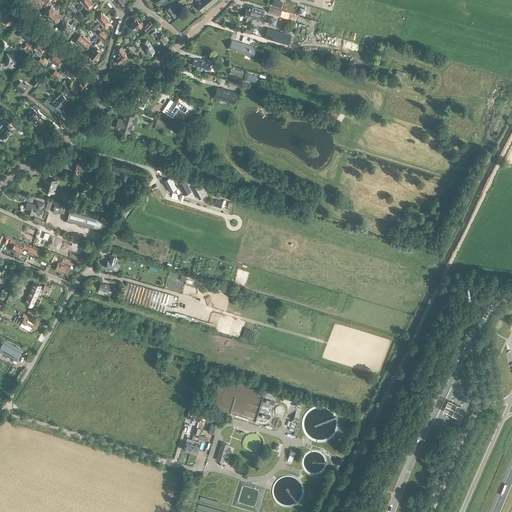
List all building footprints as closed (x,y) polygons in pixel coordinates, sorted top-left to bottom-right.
[(44,3),(46,0),(45,0),(37,0),(34,4),(39,8),(44,3)] [(92,2),(90,0),(87,0),(83,5),(88,11),(91,9),(90,8),(92,5),(93,4),(92,3),(91,2),(92,2)] [(200,0),(196,4),(202,12),(217,0),(200,0)] [(77,9),(69,3),(66,7),(69,10),(72,13),(74,14),(77,9)] [(179,6),(180,5),(177,3),(174,5),(174,6),(173,7),(171,5),(164,10),(168,14),(179,6)] [(49,19),(56,11),(53,8),(54,7),(52,5),(44,15),(46,17),(46,18),(48,19),(49,19)] [(245,12),(245,13),(253,15),(251,20),(262,23),(265,13),(264,13),(265,10),(256,8),(256,7),(253,6),(248,5),(247,8),(246,8),(246,9),(245,10),(245,11),(245,12)] [(179,6),(168,14),(171,19),(178,13),(176,12),(180,8),(179,6)] [(282,11),(269,7),(267,13),(280,16),(282,11)] [(0,13),(0,14),(0,16),(2,17),(7,26),(16,20),(12,14),(11,15),(9,12),(4,16),(0,11),(0,13)] [(61,15),(56,11),(49,19),(52,21),(51,22),(54,24),(59,18),(62,20),(66,15),(64,13),(61,15)] [(97,16),(96,14),(93,16),(99,23),(106,17),(103,13),(102,14),(101,12),(97,16)] [(248,19),(251,20),(253,15),(245,13),(243,18),(244,18),(243,22),(247,23),(248,19)] [(108,19),(106,17),(99,23),(105,29),(109,26),(107,24),(109,22),(108,20),(108,19)] [(65,32),(71,25),(68,22),(67,23),(66,22),(68,21),(64,18),(60,24),(62,25),(59,28),(62,30),(62,31),(63,32),(64,32),(65,32)] [(132,21),(133,22),(130,24),(132,26),(130,28),(134,32),(138,29),(137,27),(138,26),(139,28),(143,25),(141,22),(139,23),(136,19),(135,19),(132,21)] [(150,21),(143,27),(147,31),(153,25),(150,21)] [(71,25),(65,32),(65,33),(66,34),(67,34),(70,36),(71,35),(71,34),(75,30),(73,28),(74,27),(71,25)] [(297,27),(295,32),(296,32),(295,34),(299,36),(300,33),(303,34),(305,29),(297,27)] [(32,34),(24,28),(18,35),(22,38),(22,37),(27,41),(32,34)] [(291,35),(267,28),(264,38),(288,45),(291,35)] [(103,39),(106,35),(101,31),(99,29),(96,33),(98,34),(103,39)] [(80,46),(87,37),(84,35),(85,34),(81,31),(78,35),(79,36),(76,39),(77,40),(75,42),(80,46)] [(154,39),(156,37),(162,44),(168,39),(165,36),(164,37),(162,34),(159,37),(154,31),(150,34),(154,39)] [(87,37),(80,46),(84,50),(86,47),(86,48),(87,48),(92,41),(87,37)] [(38,40),(35,43),(33,41),(30,45),(37,50),(42,43),(38,40)] [(151,44),(147,40),(143,43),(147,47),(145,49),(147,52),(146,53),(149,56),(156,51),(153,47),(151,44)] [(229,49),(253,57),(256,47),(232,40),(229,49)] [(23,51),(29,45),(26,42),(23,46),(21,45),(19,48),(23,51)] [(47,47),(42,43),(37,50),(41,54),(47,47)] [(29,45),(23,51),(26,54),(29,49),(31,47),(29,45)] [(123,65),(129,61),(125,55),(127,54),(121,46),(116,51),(119,55),(115,59),(116,61),(113,63),(117,69),(123,64),(123,65)] [(99,56),(101,53),(98,50),(99,49),(96,47),(95,48),(94,48),(91,52),(89,55),(95,60),(98,56),(99,56)] [(10,53),(6,53),(5,63),(3,63),(3,65),(5,65),(5,66),(15,67),(16,60),(13,59),(14,52),(10,51),(10,53)] [(53,63),(59,55),(54,51),(53,52),(52,52),(49,57),(48,59),(50,61),(50,60),(53,63)] [(59,55),(53,63),(56,65),(55,65),(58,67),(59,65),(59,66),(63,61),(64,59),(59,55)] [(198,60),(194,59),(192,65),(209,70),(210,64),(205,62),(206,62),(198,60)] [(74,68),(69,64),(63,72),(68,76),(74,68)] [(79,72),(74,68),(68,76),(71,78),(73,80),(79,72)] [(229,74),(242,78),(244,72),(231,68),(229,74)] [(246,80),(255,82),(257,77),(248,74),(246,80)] [(38,77),(32,84),(35,87),(42,79),(38,77)] [(74,85),(70,89),(70,90),(75,94),(77,91),(75,89),(78,85),(85,90),(87,88),(86,86),(89,83),(84,78),(82,80),(78,85),(77,85),(75,83),(74,85)] [(24,85),(21,82),(15,88),(19,91),(18,93),(20,95),(22,93),(23,91),(24,91),(28,86),(25,83),(24,85)] [(59,95),(57,98),(63,104),(66,102),(65,101),(67,100),(61,94),(62,93),(63,93),(65,92),(67,94),(69,91),(65,86),(60,90),(61,91),(60,92),(59,91),(57,93),(59,95)] [(214,98),(235,104),(238,93),(217,87),(214,98)] [(57,98),(55,96),(49,101),(53,106),(54,104),(58,108),(59,106),(60,107),(63,104),(57,98)] [(175,104),(172,102),(165,113),(172,117),(178,107),(185,112),(188,107),(177,100),(175,104)] [(1,115),(5,119),(3,122),(2,121),(0,123),(0,136),(5,140),(13,130),(8,126),(10,123),(13,120),(8,116),(9,115),(4,111),(1,115)] [(31,116),(28,119),(32,123),(33,122),(36,125),(36,126),(37,125),(36,125),(38,123),(39,123),(43,118),(40,116),(39,116),(40,115),(37,112),(36,112),(35,111),(31,116)] [(123,119),(120,119),(117,128),(120,129),(130,132),(130,131),(132,123),(133,122),(136,123),(137,118),(134,117),(135,116),(131,115),(129,114),(125,113),(124,118),(125,118),(124,120),(123,120),(123,119)] [(171,123),(157,118),(155,125),(169,130),(171,123)] [(86,163),(77,161),(74,171),(82,174),(83,171),(85,171),(86,167),(85,166),(86,163)] [(174,175),(160,170),(158,175),(166,189),(166,190),(167,191),(169,192),(184,197),(173,177),(174,175)] [(190,180),(174,175),(173,177),(184,197),(200,202),(189,183),(190,180)] [(57,182),(44,178),(41,190),(53,194),(57,182)] [(210,205),(208,201),(213,187),(190,180),(189,183),(200,202),(210,205)] [(238,195),(213,187),(208,201),(210,205),(222,209),(221,212),(232,215),(238,195)] [(35,204),(27,202),(25,209),(28,210),(27,214),(33,215),(34,212),(42,214),(45,203),(36,201),(35,204)] [(52,211),(61,214),(63,207),(54,205),(52,211)] [(106,217),(67,207),(63,221),(72,223),(72,222),(77,223),(76,225),(89,228),(89,227),(94,228),(93,229),(102,232),(106,217)] [(15,241),(11,239),(9,242),(13,244),(11,250),(15,252),(17,247),(20,242),(15,241)] [(17,247),(15,252),(21,254),(23,249),(27,251),(27,252),(35,255),(36,253),(37,250),(25,244),(20,242),(17,247)] [(115,262),(117,257),(111,255),(109,260),(108,260),(105,267),(114,270),(117,263),(115,262)] [(64,265),(65,262),(62,261),(61,261),(60,263),(58,262),(55,270),(61,273),(64,265)] [(61,273),(67,275),(70,268),(71,265),(65,262),(64,265),(61,273)] [(33,282),(29,291),(38,295),(42,286),(33,282)] [(98,289),(108,293),(109,290),(113,291),(115,286),(111,284),(110,285),(106,283),(105,284),(101,282),(98,289)] [(127,282),(121,300),(165,312),(170,294),(127,282)] [(38,295),(29,291),(27,297),(36,301),(38,295)] [(36,301),(27,297),(24,304),(33,307),(36,301)] [(27,314),(33,317),(36,311),(31,309),(31,310),(29,309),(27,314)] [(31,328),(35,330),(38,324),(31,320),(32,317),(24,313),(22,316),(24,317),(21,323),(22,323),(20,325),(29,330),(31,328)] [(22,317),(19,315),(18,317),(16,316),(13,321),(18,324),(22,317)] [(0,347),(0,351),(17,361),(21,353),(21,352),(22,350),(5,340),(4,343),(3,342),(0,347)] [(286,390),(283,398),(292,401),(295,393),(286,390)] [(264,392),(255,421),(262,423),(263,424),(265,424),(267,423),(269,422),(270,420),(271,418),(271,417),(272,415),(271,413),(270,411),(269,410),(268,409),(269,409),(271,409),(273,408),(275,406),(275,405),(276,403),(276,402),(276,400),(276,399),(275,398),(275,397),(274,396),(273,395),(271,394),(264,392)] [(466,409),(448,401),(442,412),(460,420),(466,409)] [(285,411),(285,409),(284,407),(283,406),(281,406),(279,406),(278,407),(277,407),(276,409),(276,410),(276,412),(276,413),(277,414),(278,415),(280,416),(282,415),(283,415),(284,414),(285,413),(285,411)] [(202,413),(189,409),(186,418),(199,422),(202,413)] [(218,419),(211,417),(209,425),(215,428),(218,419)] [(186,441),(183,450),(190,452),(193,443),(189,442),(190,441),(187,440),(186,441)] [(229,444),(222,442),(216,460),(224,462),(225,458),(227,459),(231,448),(228,447),(229,444)] [(196,444),(193,443),(190,452),(197,454),(200,446),(199,445),(200,444),(197,443),(196,444)] [(287,462),(292,463),(296,452),(291,450),(287,462)]
